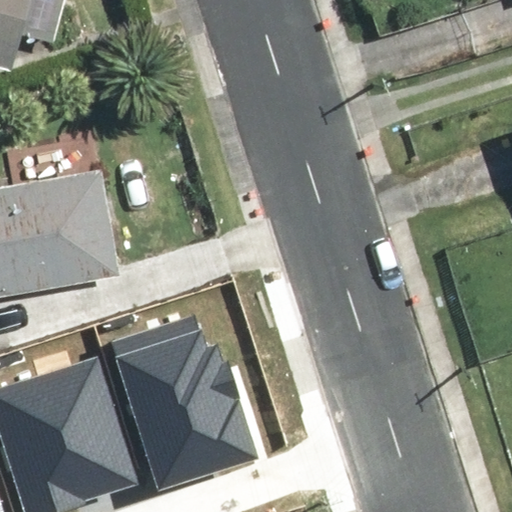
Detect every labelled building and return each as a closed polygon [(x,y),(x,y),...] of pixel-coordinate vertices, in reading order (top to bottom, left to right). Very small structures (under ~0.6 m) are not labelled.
[(0,0),(0,62),(17,0),(0,0)] [(511,123),(492,130),(511,188),(511,123)] [(0,185),(0,294),(106,278),(89,171),(0,185)] [(116,346),(162,485),(262,453),(232,361),(223,363),(218,347),(204,352),(194,321),(116,346)] [(0,390),(0,449),(20,511),(65,511),(143,487),(101,358),(0,390)]
